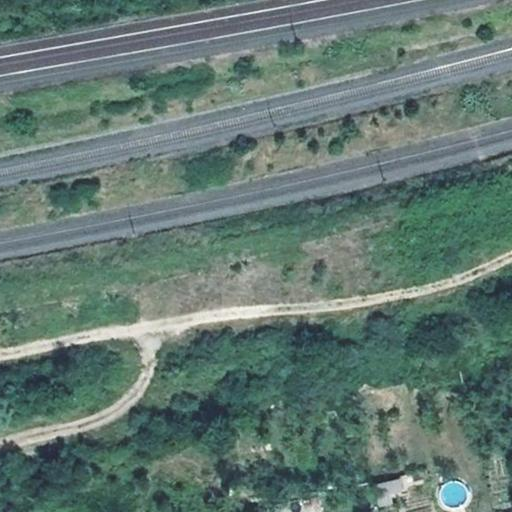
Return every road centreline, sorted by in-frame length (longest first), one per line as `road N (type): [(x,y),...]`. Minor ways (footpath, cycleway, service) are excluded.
road 1 (track): [(511,259),(343,307),(221,315),(124,342),(88,340),(0,361)]
road 2 (track): [(0,448),(88,423),(140,389),(153,368),(150,335)]
